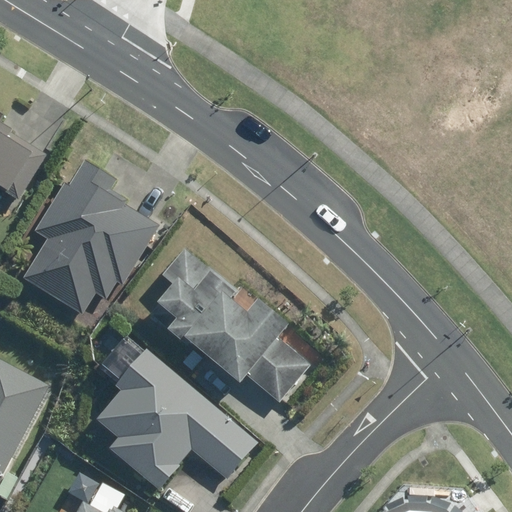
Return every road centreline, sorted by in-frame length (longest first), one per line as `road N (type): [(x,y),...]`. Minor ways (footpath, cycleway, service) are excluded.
road 1 (tertiary): [(455,357),(308,214),(103,61)]
road 2 (residential): [(455,357),(406,397),(306,511)]
